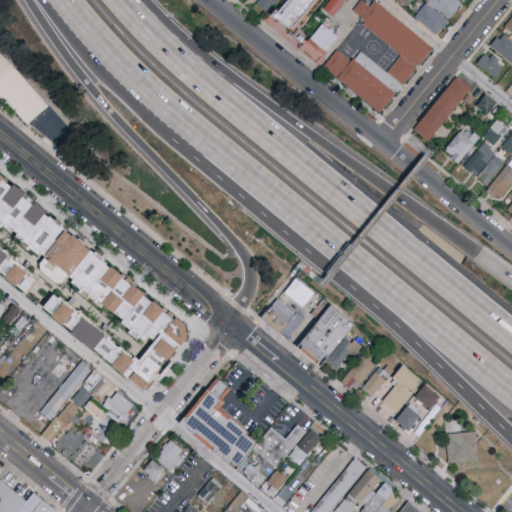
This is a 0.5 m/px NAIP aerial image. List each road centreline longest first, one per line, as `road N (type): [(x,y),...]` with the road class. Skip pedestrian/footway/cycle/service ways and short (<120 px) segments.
road 1 (tertiary): [(0,135),(455,511)]
road 2 (motorway): [(511,340),(202,85),(117,0)]
road 3 (motorway): [(479,256),(130,14)]
road 4 (motorway): [(36,0),(71,66),(243,251),(252,279),(231,328)]
road 5 (residential): [(511,246),(212,0)]
road 6 (motorway): [(314,228),(511,438)]
road 7 (motorway): [(314,228),(511,392)]
road 8 (residential): [(231,328),(83,511)]
road 9 (residential): [(502,0),(383,139)]
road 10 (motorway): [(180,117),(314,228)]
road 11 (motorway): [(65,0),(180,117)]
road 12 (secondary): [(0,434),(94,511)]
